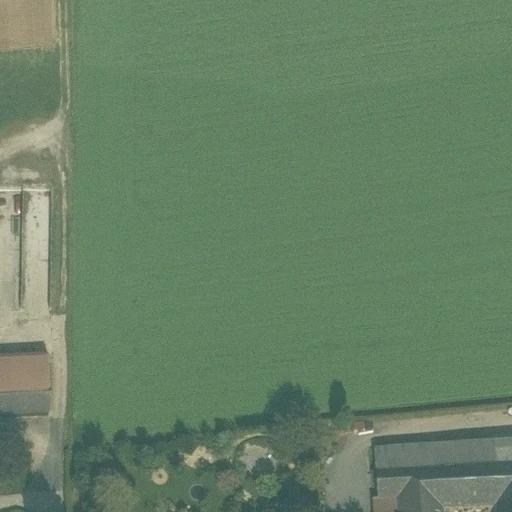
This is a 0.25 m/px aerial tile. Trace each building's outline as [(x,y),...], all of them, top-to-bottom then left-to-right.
[(35,365),(0,366),(0,418),(51,417),(49,364),(35,365)] [(492,467),(511,466),(511,443),(373,451),(375,472),(492,467)] [(511,511),(511,466),(492,467),(495,511),(494,511),(511,511)] [(458,511),(495,511),(492,467),(411,471),(375,472),(378,503),(396,502),(397,511),(458,511)] [(372,503),(372,511),(397,511),(396,502),(378,503),(372,503)]
